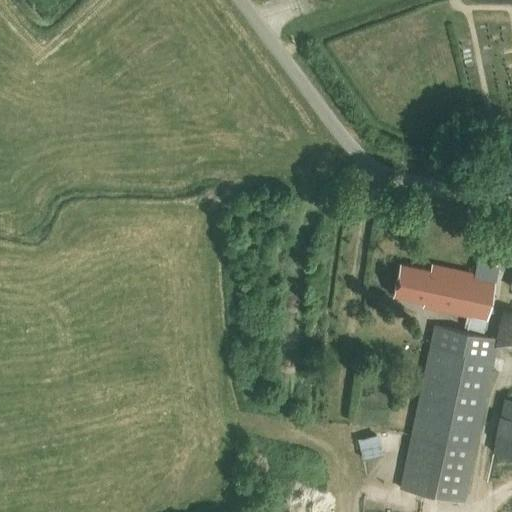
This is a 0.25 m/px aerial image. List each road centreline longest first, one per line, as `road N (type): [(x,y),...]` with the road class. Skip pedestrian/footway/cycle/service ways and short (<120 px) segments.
road 1 (unclassified): [(511,204),(364,165),(240,0)]
road 2 (track): [(0,2),(45,50),(101,0)]
